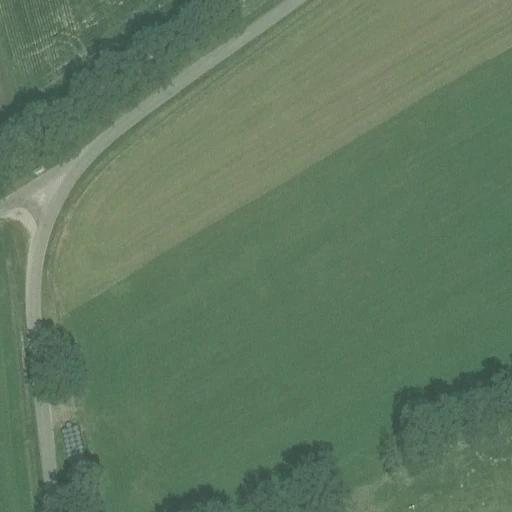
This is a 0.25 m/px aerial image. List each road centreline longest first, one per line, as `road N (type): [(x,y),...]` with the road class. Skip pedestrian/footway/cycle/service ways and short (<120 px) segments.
road 1 (unclassified): [(53,203),(118,131),(300,0)]
road 2 (unclassified): [(51,511),(29,305),(34,255),(53,203)]
